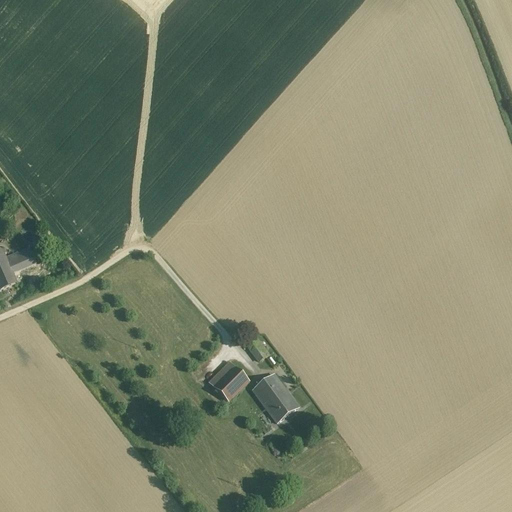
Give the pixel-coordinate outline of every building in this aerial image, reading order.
[(27,251),(6,261),(13,275),(34,265),(27,251)] [(1,252),(0,252),(0,295),(1,296),(18,288),(1,252)] [(258,341),(247,349),(259,366),(270,358),(258,341)] [(230,363),(208,385),(230,406),(251,384),(230,363)] [(300,408),(275,377),(253,395),(278,426),(300,408)]
